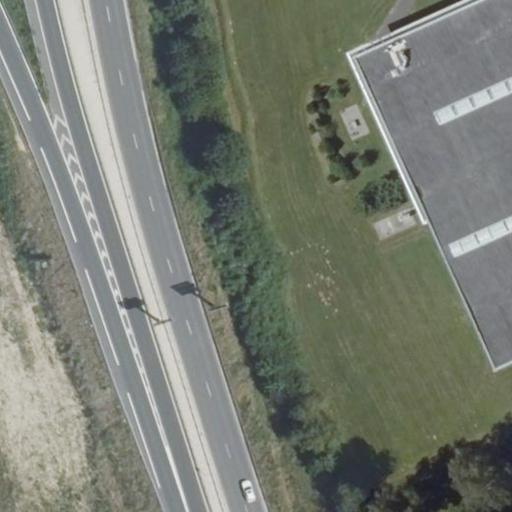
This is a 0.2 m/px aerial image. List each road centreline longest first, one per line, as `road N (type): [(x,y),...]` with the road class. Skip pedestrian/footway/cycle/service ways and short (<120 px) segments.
road 1 (primary): [(49,0),(95,186),(195,511)]
road 2 (primary): [(248,511),(161,241),(105,0)]
road 3 (primary): [(0,28),(58,165),(174,511)]
